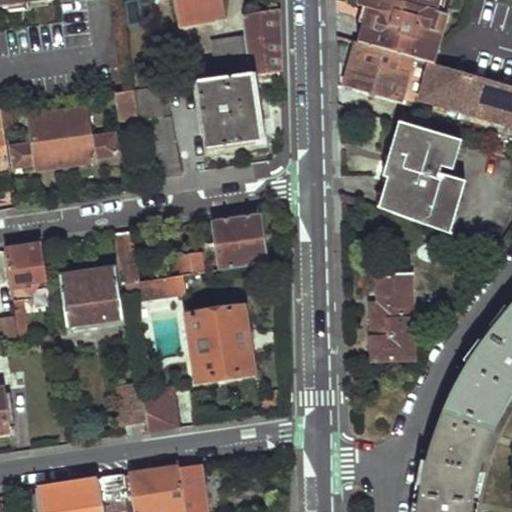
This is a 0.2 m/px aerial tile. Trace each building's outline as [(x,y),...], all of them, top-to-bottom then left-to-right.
[(49,7),(49,0),(41,0),(40,0),(39,0),(16,0),(17,4),(9,5),(10,12),(49,7)] [(175,0),(180,28),(226,20),(222,0),(175,0)] [(370,9),(359,43),(411,58),(431,64),(435,65),(449,18),(441,16),(430,13),(433,0),(357,0),(356,5),(370,9)] [(433,0),(430,13),(441,16),(445,0),(433,0)] [(271,12),(242,17),(245,39),(251,76),(253,75),(280,72),(278,42),(277,11),(271,12)] [(232,41),(238,77),(251,76),(245,39),(232,41)] [(232,41),(214,44),(220,79),(238,77),(232,41)] [(359,43),(347,85),(399,100),(411,58),(359,43)] [(431,64),(422,98),(511,124),(511,86),(435,65),(431,64)] [(197,82),(207,149),(262,141),(253,75),(251,76),(238,77),(220,79),(197,82)] [(139,117),(140,121),(173,116),(168,85),(134,89),(139,117)] [(116,102),(119,120),(139,117),(134,89),(108,93),(109,103),(116,102)] [(0,109),(0,110),(3,127),(15,125),(11,107),(0,109)] [(37,164),(38,169),(94,161),(94,158),(118,154),(113,133),(89,137),(84,107),(46,112),(46,110),(36,112),(36,114),(29,115),(34,144),(12,147),(14,167),(37,164)] [(0,173),(11,172),(3,127),(0,110),(0,173)] [(140,121),(144,149),(177,144),(173,116),(140,121)] [(388,177),(378,208),(387,211),(399,168),(411,172),(414,159),(400,155),(409,126),(399,123),(383,175),(388,177)] [(399,168),(387,211),(450,234),(466,181),(441,174),(444,165),(455,168),(462,143),(409,126),(400,155),(414,159),(411,172),(399,168)] [(144,149),(148,178),(182,174),(177,144),(144,149)] [(0,173),(0,189),(13,188),(11,172),(0,173)] [(213,219),(221,269),(267,262),(259,212),(213,219)] [(123,268),(126,282),(140,280),(133,231),(115,233),(121,267),(123,268)] [(6,250),(16,318),(23,317),(22,306),(20,306),(19,299),(31,298),(29,283),(47,280),(42,244),(6,250)] [(176,258),(179,275),(205,271),(204,265),(199,266),(197,255),(176,258)] [(60,277),(67,326),(123,318),(116,268),(60,277)] [(371,304),(374,360),(414,359),(409,272),(378,273),(379,304),(371,304)] [(126,283),(130,304),(186,296),(183,275),(126,283)] [(470,511),(473,499),(480,467),(486,448),(490,439),(504,409),(511,396),(511,303),(496,324),(485,336),(478,347),(473,354),(452,390),(438,422),(436,427),(431,439),(419,498),(418,511),(470,511)] [(193,373),(194,381),(251,372),(240,306),(191,314),(199,372),(193,373)] [(0,318),(4,346),(17,345),(13,317),(0,318)] [(116,387),(123,426),(146,422),(141,383),(116,387)] [(148,432),(178,428),(171,387),(143,391),(148,432)] [(0,388),(0,433),(9,432),(2,389),(0,388)] [(178,468),(185,511),(209,511),(201,464),(178,468)] [(128,475),(133,511),(185,511),(178,468),(128,475)] [(98,480),(101,499),(125,495),(122,476),(98,480)] [(103,511),(101,499),(98,480),(35,489),(38,511),(103,511)]
